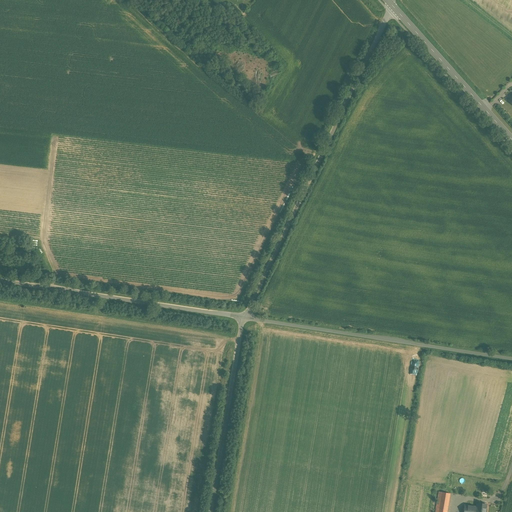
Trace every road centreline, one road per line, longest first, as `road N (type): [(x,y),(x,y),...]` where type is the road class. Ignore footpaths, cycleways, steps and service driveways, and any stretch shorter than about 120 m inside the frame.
road 1 (unclassified): [(242,318),(388,2)]
road 2 (unclassified): [(242,318),(511,360)]
road 3 (unclassified): [(0,281),(242,318)]
road 4 (unclassified): [(210,511),(242,318)]
road 5 (tertiary): [(388,2),(511,140)]
